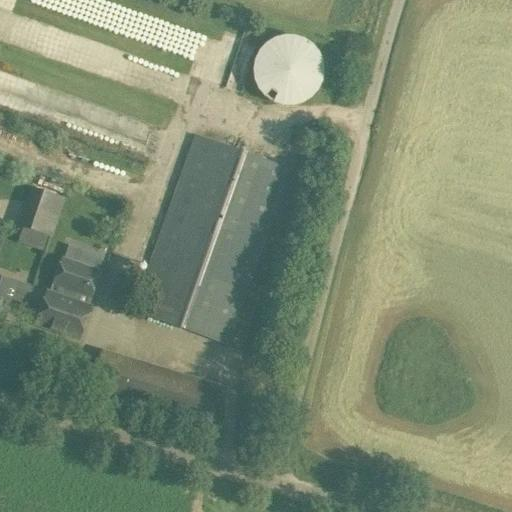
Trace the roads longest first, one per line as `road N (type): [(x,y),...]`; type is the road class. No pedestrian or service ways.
road 1 (unclassified): [(273,482),(398,0)]
road 2 (unclassified): [(273,482),(0,397)]
